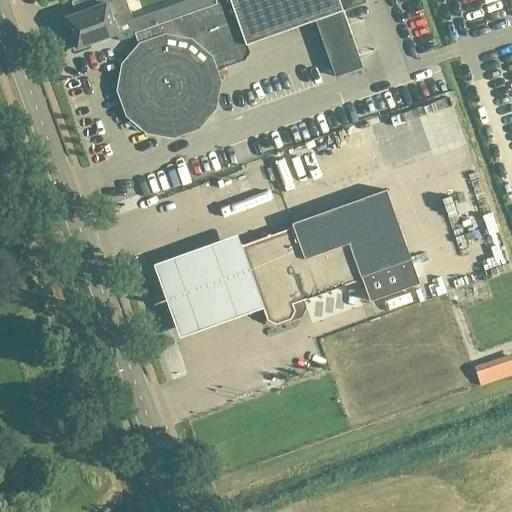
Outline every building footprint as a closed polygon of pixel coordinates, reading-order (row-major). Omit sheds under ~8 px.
[(92,0),(96,10),(65,21),(76,51),(116,37),(111,24),(129,17),(122,0),(92,0)] [(212,0),(215,8),(133,37),(137,47),(121,67),(116,94),(125,119),(145,136),(171,141),(197,132),(214,112),(219,85),(215,73),(243,63),(247,55),(245,48),(313,24),(333,81),(361,71),(341,15),(341,14),(336,0),(212,0)] [(373,136),(382,166),(430,152),(425,135),(430,133),(426,121),(373,136)] [(290,170),(293,181),(309,176),(306,165),(290,170)] [(291,230),(239,248),(261,312),(266,324),(274,328),(290,323),(293,314),(291,308),(361,283),(360,280),(410,262),(385,193),(290,227),(291,230)] [(220,327),(261,312),(239,248),(236,238),(194,254),(152,268),(178,342),(220,327)] [(418,284),(410,262),(360,280),(361,283),(368,302),(418,284)] [(511,356),(472,369),(479,389),(511,377),(511,356)]
